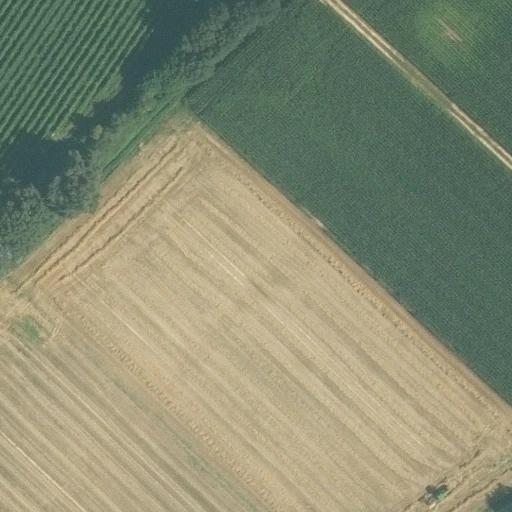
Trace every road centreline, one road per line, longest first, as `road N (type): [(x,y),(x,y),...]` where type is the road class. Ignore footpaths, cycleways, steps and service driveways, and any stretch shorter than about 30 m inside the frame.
road 1 (track): [(0,287),(92,211),(296,0)]
road 2 (track): [(226,0),(0,215)]
road 3 (track): [(511,168),(326,0)]
